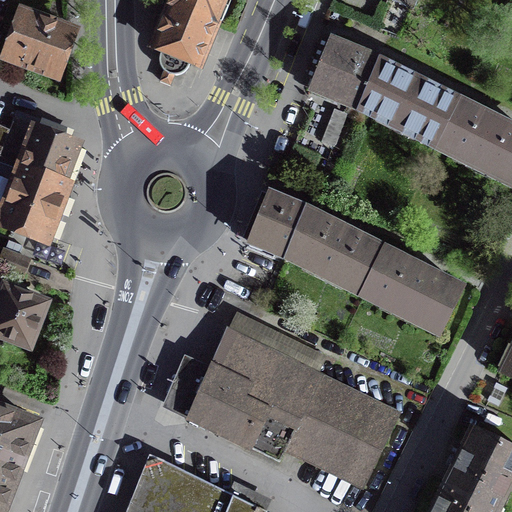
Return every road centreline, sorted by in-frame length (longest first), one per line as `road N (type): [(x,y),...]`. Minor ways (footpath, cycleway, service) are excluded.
road 1 (secondary): [(71,511),(161,235)]
road 2 (residential): [(396,511),(511,281)]
road 3 (secondary): [(274,0),(199,168)]
road 4 (secondary): [(110,0),(114,87),(141,157)]
